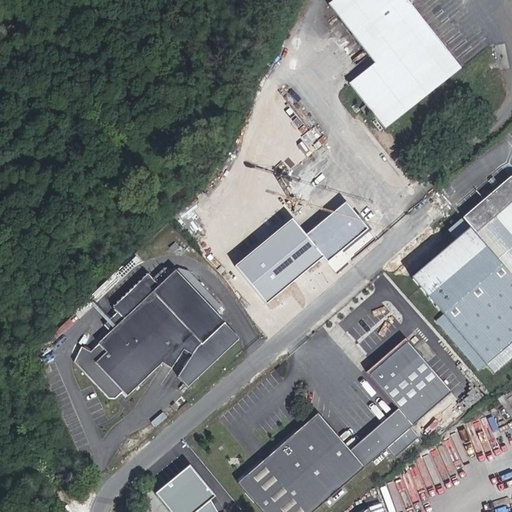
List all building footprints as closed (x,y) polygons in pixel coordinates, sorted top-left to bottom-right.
[(335,0),(332,3),(378,61),(353,81),(367,100),(374,108),(387,125),(462,66),(409,0),(335,0)] [(369,112),(374,108),(367,100),(362,104),(369,112)] [(270,163),(273,161),(284,174),(302,159),(282,135),(261,153),(270,163)] [(511,176),(466,216),(479,231),(476,234),(463,219),(452,229),(460,239),(415,277),(444,313),(436,319),(478,369),(486,364),(493,372),(511,356),(511,176)] [(330,230),(346,254),(359,245),(348,229),(346,230),(341,222),(330,230)] [(223,321),(175,270),(141,303),(135,298),(123,309),(128,316),(91,352),(82,345),(75,362),(109,397),(115,398),(125,387),(130,392),(162,361),(171,367),(184,348),(192,354),(202,340),(223,321)] [(322,418),(245,483),(269,511),(312,511),(388,447),(396,456),(419,436),(412,427),(451,393),(409,344),(371,376),(399,409),(350,452),(322,418)] [(82,493),(77,488),(70,493),(75,499),(82,493)]
